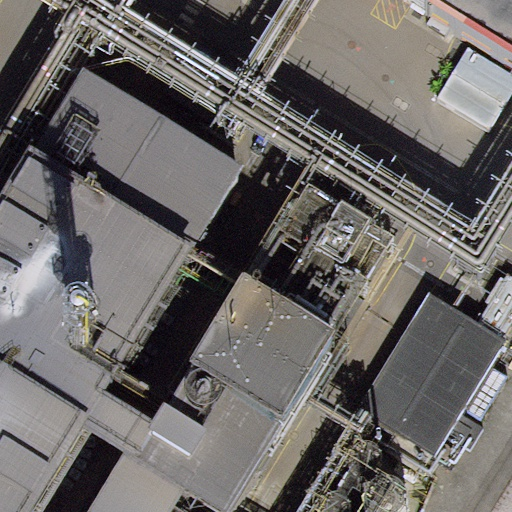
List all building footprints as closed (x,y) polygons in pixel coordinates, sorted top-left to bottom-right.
[(397,0),(423,16),(432,0),(397,0)] [(511,0),(432,0),(423,16),(511,68),(511,0)] [(0,232),(0,511),(37,511),(240,185),(87,91),(58,137),(71,145),(51,177),(39,170),(0,232)] [(251,298),(338,353),(400,255),(373,238),(399,198),(339,160),(251,298)] [(367,413),(435,454),(500,345),(432,304),(367,413)] [(140,480),(192,511),(235,511),(331,360),(248,308),(140,480)] [(306,511),(425,511),(440,478),(359,429),(306,511)] [(123,511),(158,511),(133,496),(123,511)]
